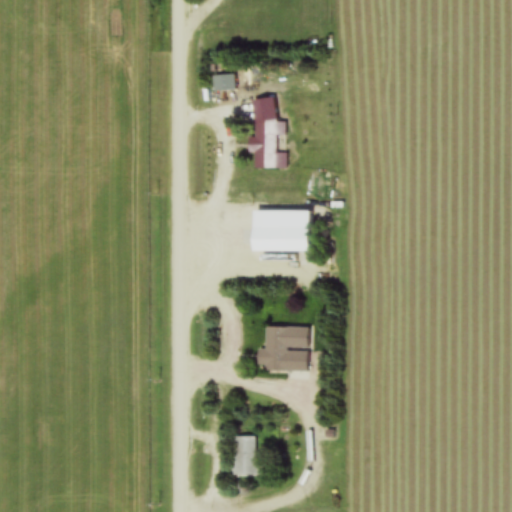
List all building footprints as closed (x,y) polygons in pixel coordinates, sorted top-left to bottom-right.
[(237,76),(212,76),(212,91),(237,91),(237,76)] [(277,122),(277,99),(253,100),(253,137),(248,137),(248,153),(254,153),(254,170),(287,169),(287,154),(275,154),(275,137),(286,137),(285,122),(277,122)] [(306,229),(249,229),(249,253),(306,253),(306,229)] [(256,351),(256,371),(306,372),(307,329),(264,328),(264,351),(256,351)] [(262,456),(254,455),(254,438),(233,437),(232,476),(262,477),(262,456)]
